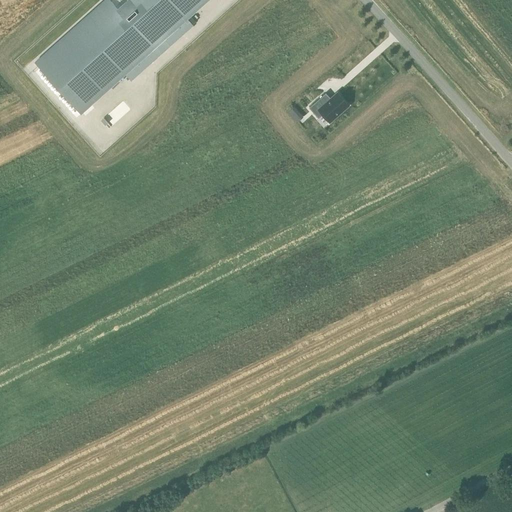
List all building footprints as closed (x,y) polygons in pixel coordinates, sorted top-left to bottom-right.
[(105,0),(35,63),(81,114),(126,75),(131,81),(193,25),(188,19),(209,0),(105,0)] [(339,20),(329,30),(337,38),(347,29),(339,20)] [(266,31),(247,48),(258,60),(277,42),(266,31)] [(183,63),(169,71),(176,83),(190,75),(183,63)] [(284,71),(274,77),(277,81),(286,75),(284,71)] [(286,76),(278,82),(285,91),(294,85),(286,76)] [(324,94),(309,107),(319,117),(322,113),(329,121),(349,104),(337,91),(330,97),(329,96),(327,98),(324,94)] [(291,116),(297,110),(294,106),(287,112),(291,116)]
